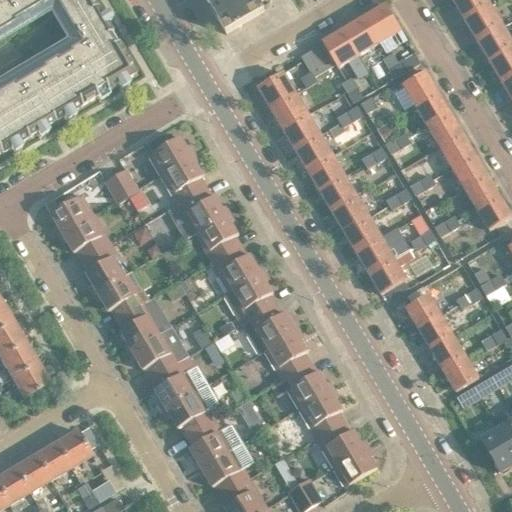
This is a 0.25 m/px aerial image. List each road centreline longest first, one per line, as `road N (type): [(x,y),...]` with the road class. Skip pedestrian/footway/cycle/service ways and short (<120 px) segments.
road 1 (tertiary): [(436,473),(205,85)]
road 2 (residential): [(3,205),(205,85)]
road 3 (residential): [(111,390),(3,205)]
road 4 (residential): [(511,159),(415,0)]
road 5 (residential): [(183,511),(111,390)]
road 6 (residential): [(0,454),(111,390)]
